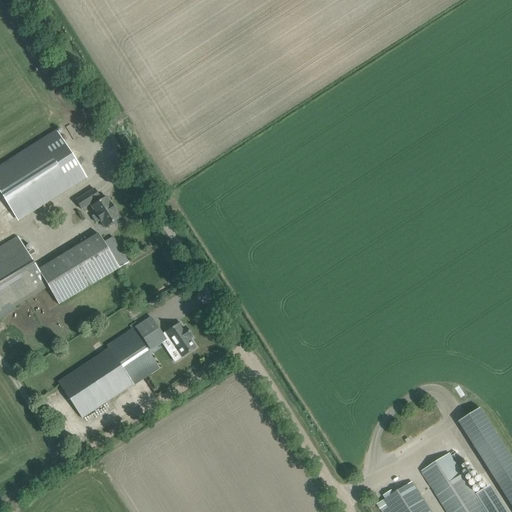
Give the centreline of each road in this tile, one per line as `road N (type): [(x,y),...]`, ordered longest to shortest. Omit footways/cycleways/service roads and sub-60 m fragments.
road 1 (unclassified): [(249,354),(23,0)]
road 2 (track): [(1,511),(249,354)]
road 3 (track): [(348,511),(249,354)]
